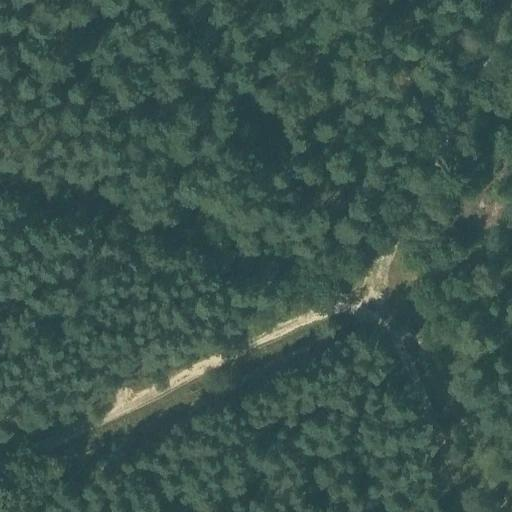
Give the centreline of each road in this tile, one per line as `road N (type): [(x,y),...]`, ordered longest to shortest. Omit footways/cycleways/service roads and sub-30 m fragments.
road 1 (unknown): [(0,496),(352,324),(372,280)]
road 2 (track): [(372,280),(0,467)]
road 3 (track): [(511,4),(372,280)]
road 4 (track): [(372,280),(422,352),(499,511)]
road 5 (track): [(372,280),(469,511)]
